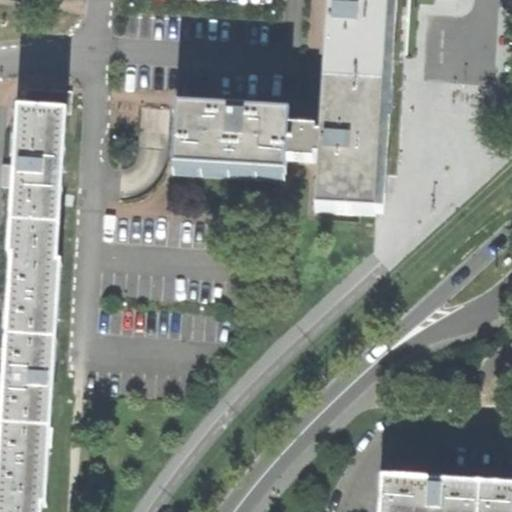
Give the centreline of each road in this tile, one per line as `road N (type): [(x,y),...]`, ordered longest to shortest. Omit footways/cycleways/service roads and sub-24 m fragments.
road 1 (tertiary): [(511,229),(348,388)]
road 2 (residential): [(338,511),(369,455),(398,431),(511,432)]
road 3 (tertiary): [(348,388),(511,291)]
road 4 (tertiary): [(234,511),(348,388)]
